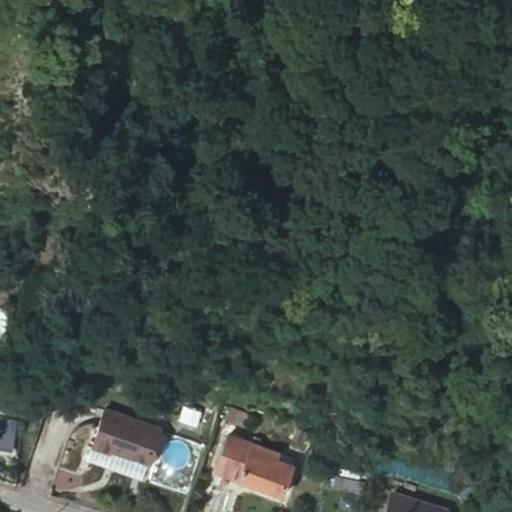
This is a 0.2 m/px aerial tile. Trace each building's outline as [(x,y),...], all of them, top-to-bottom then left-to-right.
[(156,426),(101,410),(89,449),(107,454),(108,452),(146,463),(156,426)] [(0,449),(5,451),(10,426),(0,424),(0,449)] [(250,446),(245,444),(228,436),(206,487),(223,494),(229,480),(235,483),(250,446)] [(247,438),(245,444),(250,446),(259,450),(261,443),(247,438)] [(277,458),(259,450),(250,446),(235,483),(278,502),(290,473),(274,466),(277,458)] [(293,465),(277,458),(274,466),(290,473),(293,465)]
